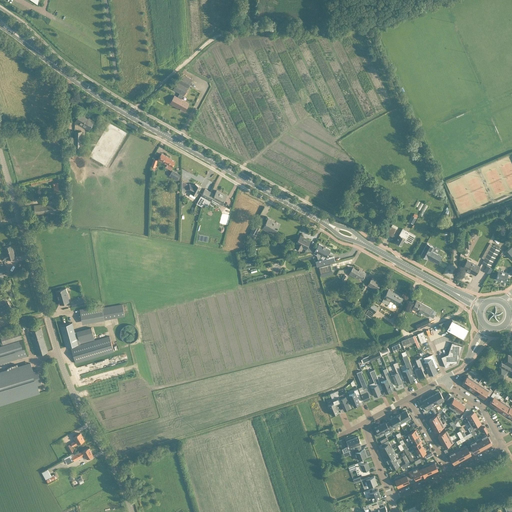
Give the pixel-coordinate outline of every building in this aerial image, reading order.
[(192,80),(186,77),(181,74),(173,89),(180,93),(177,97),(174,95),(170,103),(180,109),(180,110),(180,109),(185,111),(189,103),(181,99),(183,95),(184,95),(192,80)] [(80,114),(77,118),(75,122),(79,125),(80,123),(90,129),(94,122),(90,119),(90,120),(80,114)] [(74,131),(74,147),(82,147),(82,131),(74,131)] [(161,153),(158,159),(166,164),(165,167),(170,170),(175,162),(171,160),(171,159),(161,153)] [(172,170),(169,175),(177,180),(180,175),(172,170)] [(190,192),(196,196),(201,187),(195,184),(194,186),(189,184),(186,189),(187,189),(191,192),(190,192)] [(205,189),(202,193),(201,196),(206,199),(210,192),(205,189)] [(210,192),(206,199),(203,204),(208,207),(211,201),(212,199),(222,205),(227,196),(226,196),(217,191),(217,190),(214,194),(210,192)] [(44,204),(39,205),(34,205),(34,214),(60,211),(59,204),(55,205),(54,203),(45,204),(45,206),(44,206),(44,204)] [(419,214),(422,216),(428,205),(425,204),(419,214)] [(412,215),(408,221),(413,224),(416,218),(417,215),(414,213),(413,216),(412,215)] [(268,218),(266,223),(262,229),(266,231),(267,230),(274,234),(279,225),(268,218)] [(255,223),(253,227),(251,232),(256,234),(261,226),(255,223)] [(391,226),(389,230),(387,234),(392,237),(397,229),(391,226)] [(397,239),(396,242),(401,245),(404,240),(407,242),(408,241),(411,243),(415,235),(409,232),(407,234),(404,232),(402,236),(400,235),(399,235),(397,239)] [(300,235),(298,239),(294,240),(295,240),(296,243),(299,245),(297,249),(301,251),(303,247),(307,250),(305,252),(312,251),(312,250),(307,247),(310,241),(300,235)] [(427,243),(420,256),(427,259),(428,258),(438,263),(442,257),(432,251),(434,247),(427,243)] [(500,248),(489,243),(481,258),(483,259),(482,262),(487,265),(484,270),(489,273),(492,268),(490,267),(500,248)] [(6,246),(3,247),(4,252),(0,252),(0,254),(2,260),(7,259),(15,257),(11,245),(9,245),(9,244),(6,245),(6,246)] [(319,260),(315,261),(317,266),(335,261),(334,256),(327,258),(326,256),(330,250),(319,244),(314,252),(321,256),(322,260),(320,260),(319,260)] [(463,268),(475,275),(480,267),(467,260),(463,268)] [(332,271),(330,265),(319,268),(320,274),(332,271)] [(353,268),(350,272),(349,274),(358,279),(359,277),(363,279),(366,273),(362,271),(361,273),(353,268)] [(508,272),(498,270),(496,279),(506,282),(508,275),(510,276),(511,275),(511,269),(509,272),(508,273),(508,272)] [(372,278),(369,282),(368,285),(376,290),(380,284),(375,281),(375,280),(372,278)] [(65,288),(56,291),(57,296),(58,296),(60,304),(69,302),(67,298),(68,297),(65,288)] [(388,290),(382,301),(388,304),(390,301),(393,303),(394,301),(400,304),(403,298),(388,290)] [(416,300),(414,305),(412,309),(422,314),(422,313),(427,316),(431,309),(416,300)] [(1,302),(0,302),(0,317),(4,315),(4,314),(12,308),(7,301),(2,305),(1,302)] [(81,319),(103,315),(104,320),(125,316),(123,304),(102,308),(102,306),(80,309),(81,319)] [(368,309),(365,314),(370,317),(374,313),(378,308),(372,304),(368,309)] [(428,319),(416,325),(418,329),(430,323),(428,319)] [(450,324),(447,329),(463,338),(468,328),(452,320),(451,322),(450,324)] [(72,323),(60,326),(66,347),(70,346),(75,363),(80,361),(102,355),(114,352),(109,336),(80,344),(80,343),(94,339),(91,327),(75,331),(72,323)] [(0,336),(2,341),(3,344),(23,338),(19,326),(13,329),(14,332),(0,336)] [(120,334),(120,335),(121,336),(121,338),(123,339),(124,341),(126,342),(128,342),(130,341),(131,341),(133,340),(134,338),(135,336),(136,334),(135,332),(135,330),(133,329),(132,327),(130,327),(128,326),(126,327),(123,328),(122,329),(121,332),(120,334)] [(29,331),(30,336),(36,355),(48,352),(40,328),(29,331)] [(423,332),(418,334),(421,343),(426,341),(423,332)] [(23,339),(0,346),(0,363),(28,355),(23,339)] [(448,354),(441,357),(445,367),(456,363),(457,357),(459,358),(462,346),(452,343),(448,354)] [(427,361),(424,362),(429,374),(436,371),(434,365),(437,364),(431,350),(431,351),(432,355),(425,357),(427,361)] [(379,351),(368,355),(370,360),(370,361),(382,356),(379,351)] [(407,369),(402,371),(407,382),(413,379),(412,374),(411,372),(413,371),(414,371),(407,355),(403,356),(402,357),(407,369)] [(504,380),(508,371),(511,373),(510,374),(511,375),(511,357),(508,355),(505,359),(503,363),(501,362),(498,368),(500,369),(496,376),(504,380)] [(419,367),(414,369),(418,378),(425,376),(423,370),(426,369),(421,357),(415,359),(417,363),(419,367)] [(30,362),(0,371),(0,404),(39,392),(37,385),(41,384),(37,369),(33,370),(30,362)] [(397,372),(391,375),(395,384),(401,382),(401,380),(399,375),(402,374),(397,362),(393,363),(397,372)] [(374,369),(370,371),(374,382),(375,386),(371,388),(374,396),(375,396),(375,395),(376,394),(377,395),(381,393),(379,390),(382,389),(374,369)] [(361,370),(356,372),(362,386),(364,390),(360,392),(363,401),(370,398),(369,395),(371,394),(361,370)] [(387,379),(381,382),(385,393),(386,392),(386,393),(390,392),(389,391),(392,390),(391,388),(390,387),(389,383),(392,381),(388,372),(384,373),(387,379)] [(468,375),(462,383),(465,385),(468,387),(473,379),(468,375)] [(478,382),(473,379),(468,387),(467,387),(471,389),(472,390),(473,390),(478,382)] [(484,386),(478,382),(473,390),(474,391),(475,392),(478,394),(484,386)] [(489,390),(484,386),(478,394),(481,396),(484,398),(486,394),(489,396),(492,390),(490,388),(489,390)] [(354,392),(349,395),(353,406),(360,403),(359,402),(357,397),(360,396),(357,389),(354,390),(354,392)] [(336,391),(334,392),(336,398),(338,404),(341,403),(343,408),(344,410),(344,409),(345,410),(347,409),(347,408),(350,407),(348,403),(349,403),(347,399),(347,400),(345,396),(341,398),(340,396),(339,397),(336,391)] [(434,395),(437,401),(439,405),(442,404),(441,402),(444,400),(439,391),(436,393),(437,393),(434,395)] [(328,406),(327,406),(329,410),(330,410),(332,414),(333,414),(333,415),(335,414),(335,413),(338,412),(338,410),(336,406),(338,404),(339,404),(338,404),(336,398),(334,392),(330,393),(333,399),(331,400),(332,403),(328,405),(328,406)] [(431,396),(428,398),(432,404),(437,401),(434,395),(433,395),(431,396)] [(495,395),(489,403),(492,405),(495,407),(500,399),(495,395)] [(432,404),(428,398),(425,399),(422,401),(424,404),(421,405),(423,409),(424,411),(430,408),(431,409),(432,409),(434,414),(436,412),(432,404)] [(443,407),(447,409),(449,406),(454,410),(459,402),(456,400),(454,398),(449,404),(447,402),(443,407)] [(505,402),(500,399),(495,407),(498,409),(499,410),(500,411),(505,402)] [(454,410),(452,412),(454,414),(456,411),(459,413),(465,405),(462,403),(459,402),(454,410)] [(510,406),(505,402),(500,411),(501,411),(502,412),(505,414),(506,413),(511,406),(510,406)] [(405,421),(411,418),(406,410),(401,413),(405,421)] [(462,419),(466,417),(469,422),(477,417),(475,414),(476,414),(474,411),(471,413),(468,411),(469,411),(468,410),(466,414),(464,412),(460,417),(462,419)] [(400,424),(405,421),(401,413),(395,416),(400,424)] [(437,415),(429,420),(430,422),(431,422),(432,425),(441,421),(437,415)] [(395,427),(400,424),(395,416),(390,419),(395,427)] [(477,417),(469,422),(470,425),(469,426),(470,427),(468,428),(470,432),(475,429),(474,426),(480,423),(479,420),(477,417)] [(435,431),(446,425),(444,423),(442,424),(441,421),(432,425),(434,428),(435,431)] [(385,422),(380,425),(384,433),(386,436),(391,434),(391,432),(394,431),(389,423),(387,425),(386,423),(385,422)] [(380,425),(374,428),(379,436),(384,433),(380,425)] [(410,440),(418,435),(415,430),(407,434),(409,437),(406,439),(407,441),(410,440)] [(446,431),(438,435),(439,438),(441,441),(450,436),(446,431)] [(80,433),(76,436),(74,437),(76,440),(71,443),(73,446),(77,444),(84,440),(80,433)] [(422,441),(418,435),(410,440),(413,445),(420,441),(422,441)] [(492,443),(487,435),(481,438),(486,446),(489,445),(492,443)] [(345,439),(348,446),(344,448),(346,452),(349,451),(357,448),(355,445),(361,443),(358,436),(354,437),(354,436),(345,439)] [(450,436),(441,441),(443,444),(444,447),(453,442),(450,436)] [(481,438),(476,441),(480,449),(484,448),(483,447),(485,447),(486,446),(481,438)] [(392,448),(388,442),(389,441),(388,440),(384,442),(386,445),(381,447),(384,453),(392,448)] [(423,446),(420,441),(413,445),(416,450),(423,446)] [(476,441),(470,444),(475,453),(477,451),(480,449),(476,441)] [(461,450),(465,457),(468,455),(471,454),(466,445),(460,448),(461,450)] [(426,452),(423,446),(416,450),(414,451),(417,457),(426,452)] [(78,451),(64,459),(67,464),(74,460),(74,461),(85,455),(87,459),(93,455),(88,447),(82,451),(79,453),(78,451)] [(358,460),(367,456),(364,449),(361,450),(360,447),(357,448),(349,451),(351,456),(355,454),(358,460)] [(387,458),(395,453),(392,448),(384,453),(387,458)] [(456,453),(459,460),(463,458),(464,457),(465,457),(461,450),(456,453)] [(455,451),(449,455),(454,463),(456,462),(459,460),(456,453),(455,451)] [(396,460),(394,454),(395,453),(387,458),(385,459),(388,464),(396,460)] [(363,460),(348,466),(350,471),(359,468),(362,476),(370,473),(368,469),(369,469),(367,462),(364,463),(363,460)] [(391,470),(399,465),(396,460),(388,464),(391,470)] [(428,463),(423,466),(423,467),(426,474),(432,472),(429,465),(428,463)] [(435,463),(429,465),(432,472),(438,469),(435,463)] [(423,467),(418,470),(421,477),(426,474),(423,467)] [(412,470),(408,472),(411,478),(414,476),(415,479),(421,477),(418,470),(417,468),(412,470)] [(46,479),(48,483),(57,477),(55,473),(51,475),(48,469),(42,472),(46,479)] [(408,472),(400,475),(401,477),(404,484),(409,482),(408,479),(411,478),(408,472)] [(400,475),(394,478),(396,482),(398,487),(404,484),(401,477),(400,475)] [(366,481),(368,487),(373,485),(373,484),(377,483),(374,476),(370,477),(369,477),(363,479),(364,482),(366,481)] [(374,487),(363,491),(364,493),(365,494),(367,493),(368,496),(370,495),(372,500),(376,498),(376,499),(377,498),(380,497),(379,493),(378,489),(375,490),(374,487)] [(386,511),(387,511),(385,506),(379,508),(377,501),(368,505),(369,508),(370,508),(371,511),(373,511),(386,511)]
